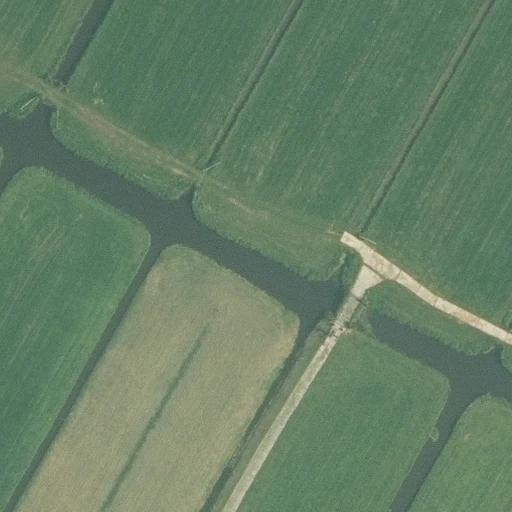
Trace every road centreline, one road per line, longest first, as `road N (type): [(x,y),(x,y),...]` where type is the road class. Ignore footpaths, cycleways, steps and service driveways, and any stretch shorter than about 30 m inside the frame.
road 1 (track): [(511,340),(458,314),(353,242),(188,176),(24,79)]
road 2 (track): [(231,511),(375,261)]
